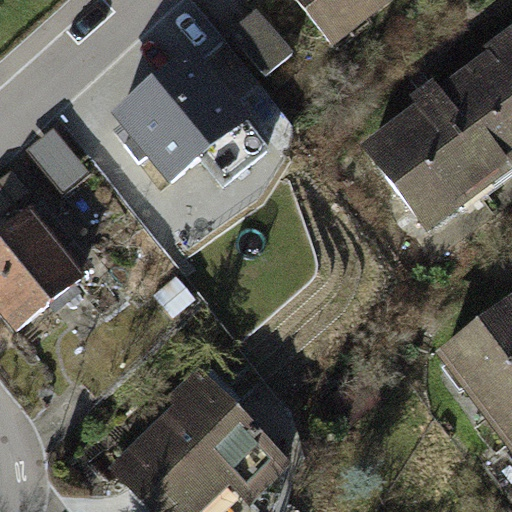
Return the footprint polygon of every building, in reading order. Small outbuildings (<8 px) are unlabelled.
[(0,0),(0,9),(9,0),(0,0)] [(298,0),(333,42),(384,0),(298,0)] [(238,27),(275,72),(305,47),(268,2),(238,27)] [(202,59),(129,126),(192,193),(264,126),(202,59)] [(511,64),(447,115),(378,168),(432,238),(511,176),(511,64)] [(16,196),(0,210),(0,304),(25,334),(88,280),(16,196)] [(511,314),(455,364),(511,430),(511,314)] [(244,387),(138,480),(166,511),(240,511),(305,456),(244,387)]
